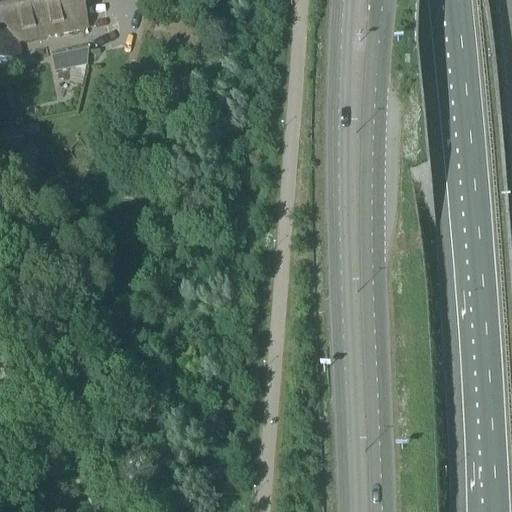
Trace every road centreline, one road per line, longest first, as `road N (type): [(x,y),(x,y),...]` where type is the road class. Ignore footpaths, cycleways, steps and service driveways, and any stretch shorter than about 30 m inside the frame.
road 1 (motorway): [(451,0),(480,511)]
road 2 (secondary): [(340,0),(332,148),(348,511)]
road 3 (secondary): [(381,511),(372,204),(382,0)]
